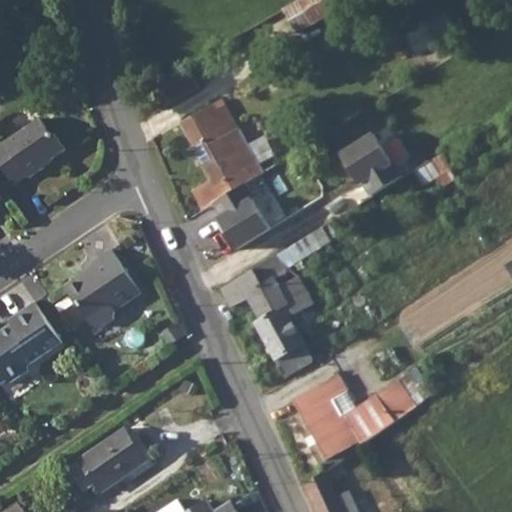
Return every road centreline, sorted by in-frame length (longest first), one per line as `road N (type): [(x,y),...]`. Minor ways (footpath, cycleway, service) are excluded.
road 1 (residential): [(291,511),(148,177)]
road 2 (residential): [(148,177),(94,0)]
road 3 (residential): [(148,177),(0,277)]
